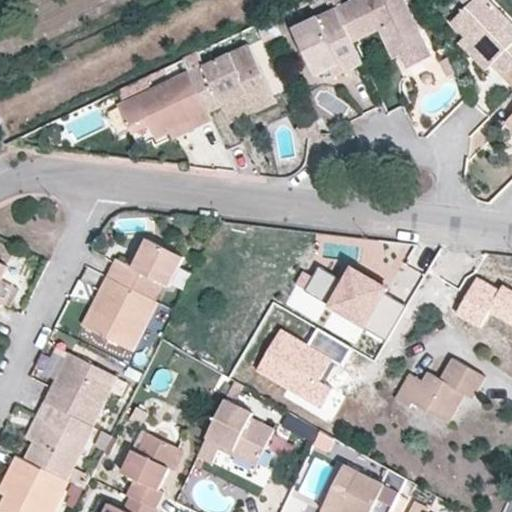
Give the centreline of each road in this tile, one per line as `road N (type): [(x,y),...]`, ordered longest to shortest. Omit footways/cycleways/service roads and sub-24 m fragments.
road 1 (residential): [(511,236),(107,184)]
road 2 (residential): [(0,400),(107,184)]
